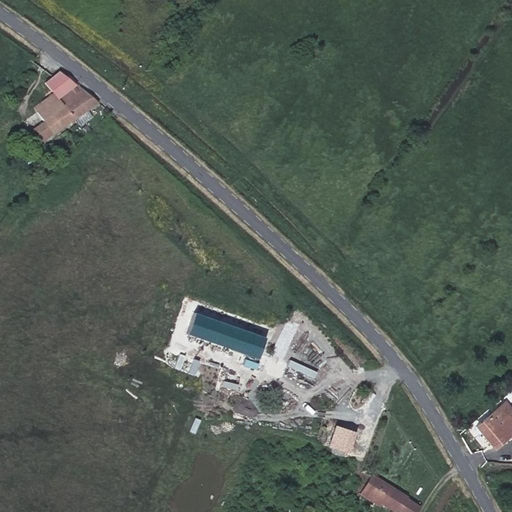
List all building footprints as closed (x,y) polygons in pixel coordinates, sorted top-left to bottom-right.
[(313,51),(305,46),(296,59),(304,64),(313,51)] [(66,97),(68,100),(87,86),(72,75),(58,86),(66,97)] [(83,121),(108,104),(90,89),(70,103),(83,121)] [(45,111),(48,115),(69,101),(68,100),(66,97),(45,111)] [(42,136),(37,140),(42,145),(83,121),(70,103),(69,101),(48,115),(53,121),(38,131),(42,136)] [(499,438),(511,429),(511,425),(511,424),(511,413),(511,412),(500,420),(496,414),(477,430),(489,446),(499,438)] [(511,434),(511,429),(499,438),(502,442),(511,434)] [(334,455),(346,459),(352,443),(340,438),(334,455)] [(417,511),(424,503),(374,471),(369,484),(364,493),(375,499),(377,497),(396,510),(394,511),(417,511)] [(356,487),(364,493),(369,484),(362,479),(356,487)] [(325,511),(280,492),(270,511),(325,511)]
